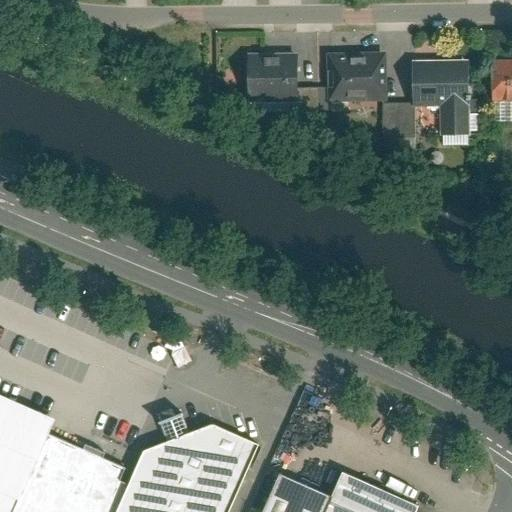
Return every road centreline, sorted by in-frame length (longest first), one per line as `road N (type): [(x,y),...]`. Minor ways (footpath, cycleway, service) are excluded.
road 1 (residential): [(0,194),(416,375),(511,436)]
road 2 (residential): [(16,0),(36,10),(511,6)]
